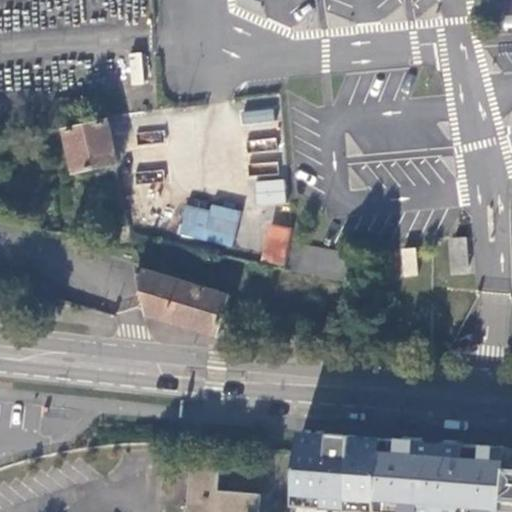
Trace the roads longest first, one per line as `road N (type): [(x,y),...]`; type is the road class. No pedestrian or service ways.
road 1 (secondary): [(0,353),(511,404)]
road 2 (unknown): [(0,40),(132,38)]
